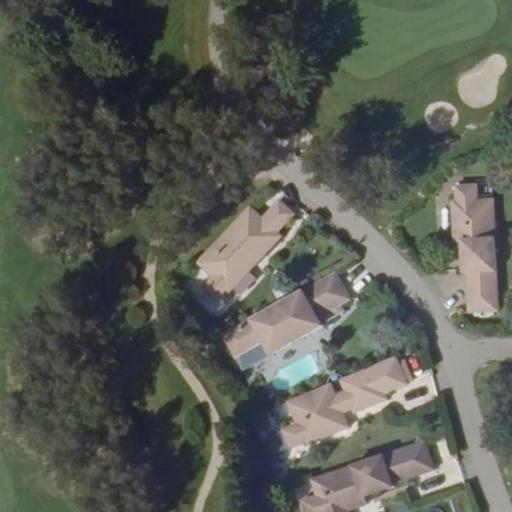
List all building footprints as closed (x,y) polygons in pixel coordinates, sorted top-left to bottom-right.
[(471,246),(465,246),(464,268),(469,268),(467,307),(497,309),(502,197),(487,197),(487,182),(465,181),(465,195),(461,195),(459,237),(466,238),(471,238),(471,246)] [(262,221),(249,209),(195,265),(210,279),(202,288),(216,303),(225,293),(228,296),(258,264),(250,257),(255,251),(261,256),(278,238),(276,236),(294,216),(279,202),(262,221)] [(339,303),(326,279),(289,299),(269,310),(224,335),(241,365),(243,366),(247,366),(253,364),(294,341),(293,338),(301,334),(303,336),(322,326),(316,316),(339,303)] [(330,385),(285,404),(308,463),(328,455),(322,440),(348,430),(342,414),(353,410),(355,415),(389,401),(386,395),(411,385),(399,356),(346,378),(341,381),(345,390),(334,393),(330,385)] [(428,440),(314,479),(324,511),(371,511),(375,511),(372,503),(370,497),(381,493),(415,482),(414,478),(437,470),(428,440)] [(370,497),(372,503),(382,499),(381,493),(370,497)]
